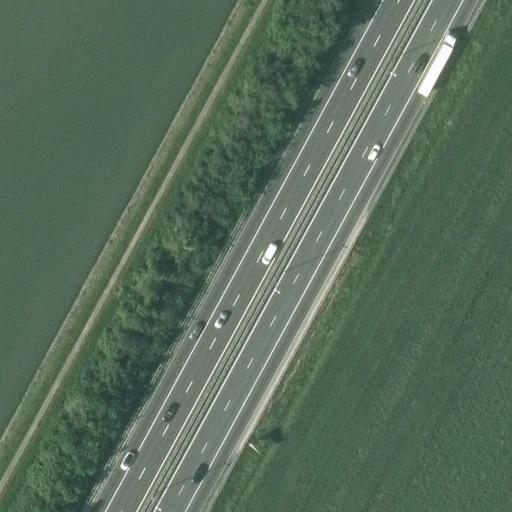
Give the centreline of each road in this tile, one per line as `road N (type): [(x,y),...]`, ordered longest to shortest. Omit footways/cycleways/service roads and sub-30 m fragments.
road 1 (motorway): [(177,511),(455,0)]
road 2 (motorway): [(392,0),(114,511)]
